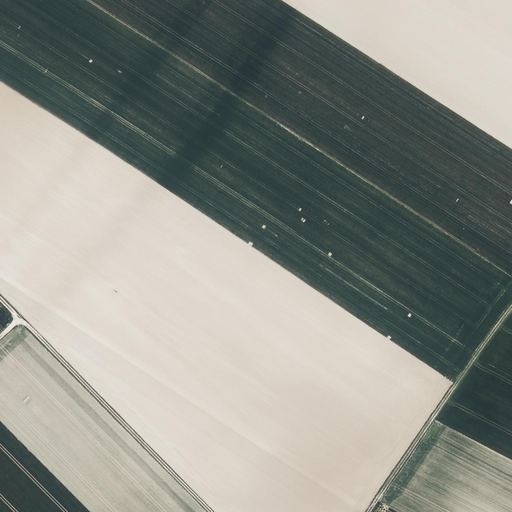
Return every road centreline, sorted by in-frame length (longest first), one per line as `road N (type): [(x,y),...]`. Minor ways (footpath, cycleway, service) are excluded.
road 1 (track): [(212,511),(0,296)]
road 2 (track): [(371,511),(511,311)]
